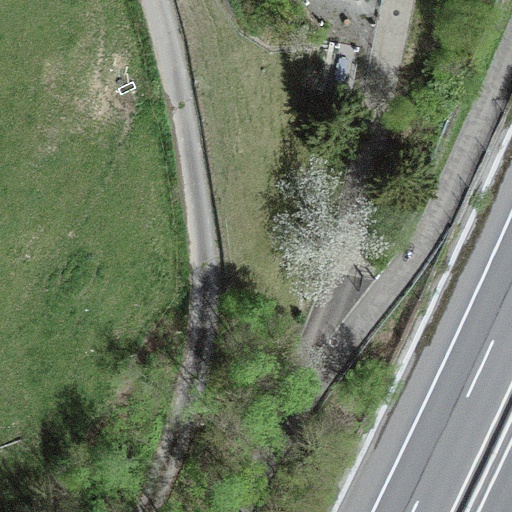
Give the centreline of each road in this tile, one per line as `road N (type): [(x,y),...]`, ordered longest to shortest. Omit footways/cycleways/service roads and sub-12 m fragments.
road 1 (track): [(242,511),(311,386),(428,229),(511,49)]
road 2 (motorway): [(511,299),(412,511)]
